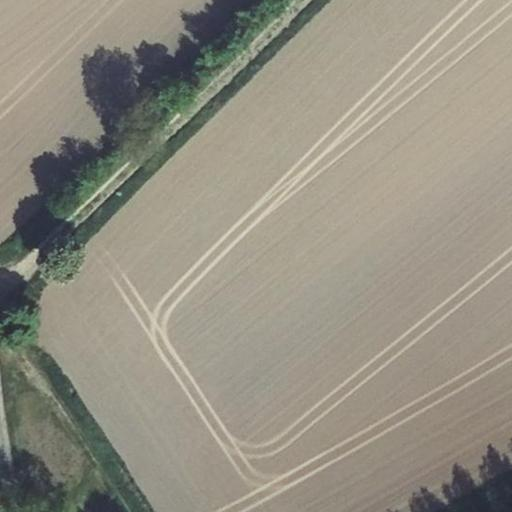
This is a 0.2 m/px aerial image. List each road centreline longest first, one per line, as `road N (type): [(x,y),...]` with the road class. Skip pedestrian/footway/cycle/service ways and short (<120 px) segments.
road 1 (track): [(0,301),(304,0)]
road 2 (track): [(0,297),(128,511)]
road 3 (track): [(3,511),(1,300)]
